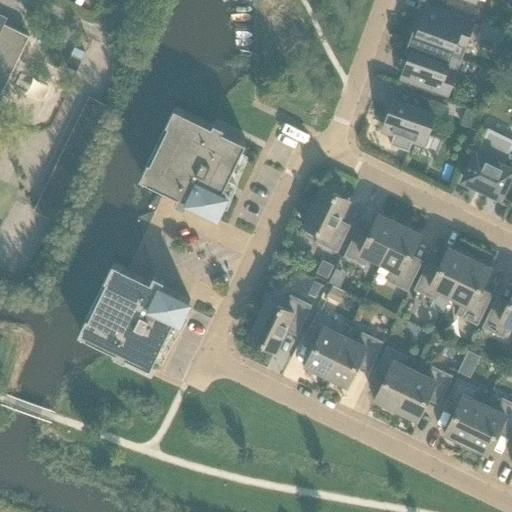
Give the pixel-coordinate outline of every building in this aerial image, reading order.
[(456,0),(455,6),(479,15),(484,2),(479,0),(456,0)] [(411,42),(451,56),(456,43),(465,46),(473,23),(449,14),(444,27),(423,20),(423,18),(423,17),(417,34),(414,33),(411,42)] [(0,92),(1,93),(29,36),(0,21),(0,92)] [(460,59),(451,56),(411,42),(408,50),(411,51),(405,67),(405,68),(406,65),(428,73),(423,86),(448,95),(460,59)] [(77,72),(82,61),(72,56),(67,67),(77,72)] [(393,100),(386,119),(390,121),(386,131),(394,133),(390,144),(409,151),(413,140),(420,143),(424,133),(427,134),(434,115),(442,118),(447,105),(422,96),(418,109),(393,100)] [(110,107),(89,97),(34,211),(55,221),(110,107)] [(246,142),(202,120),(177,108),(142,179),(217,215),(227,194),(222,192),(246,142)] [(460,124),(470,128),(475,112),(466,108),(460,124)] [(463,180),(500,198),(511,172),(511,169),(503,165),(507,156),(491,148),(486,157),(476,152),(463,180)] [(320,188),(322,188),(303,227),(305,227),(305,226),(320,233),(316,241),(337,252),(348,229),(337,223),(349,198),(348,197),(347,199),(321,186),(320,188)] [(369,256),(381,262),(400,224),(380,214),(381,213),(379,212),(366,237),(355,232),(343,255),(364,265),(369,256)] [(400,224),(381,262),(392,268),(386,280),(407,290),(420,264),(409,258),(422,233),(420,232),(419,233),(400,224)] [(451,296),(470,258),(450,248),(451,247),(449,246),(436,272),(425,266),(413,290),(434,301),(439,291),(451,296)] [(489,267),(470,258),(451,296),(462,301),(455,313),(476,324),(490,298),(478,292),(492,267),(490,266),(489,267)] [(316,273),(327,278),(334,265),(322,259),(316,273)] [(190,300),(128,270),(115,264),(81,334),(150,368),(175,318),(180,321),(190,300)] [(316,297),(322,285),(297,273),(291,285),(316,297)] [(358,298),(332,285),(326,297),(352,310),(358,298)] [(508,328),(511,330),(511,294),(507,306),(495,300),(482,327),(504,337),(508,328)] [(249,335),(249,337),(274,350),(273,352),(275,353),(288,328),(299,333),(313,307),(293,296),(286,308),(272,301),(273,299),(271,298),(251,336),(249,335)] [(326,376),(345,337),(335,332),(339,323),(318,313),(307,336),(318,341),(305,367),(306,368),(307,366),(326,376)] [(357,343),(345,337),(326,376),(346,385),(346,387),(347,388),(360,362),(371,368),(384,343),(363,332),(357,343)] [(377,400),(396,410),(415,371),(405,366),(409,357),(388,346),(376,369),(388,375),(374,401),(376,402),(377,400)] [(458,371),(470,377),(473,371),(461,365),(458,371)] [(415,371),(396,410),(416,419),(415,421),(417,422),(430,396),(441,402),(453,377),(432,366),(427,377),(415,371)] [(500,376),(511,381),(511,378),(511,372),(504,369),(500,376)] [(466,443),(485,405),(474,399),(480,389),(459,379),(446,403),(457,409),(444,435),(446,436),(447,434),(466,443)] [(497,411),(485,405),(466,443),(486,453),(485,455),(487,455),(500,430),(511,436),(511,433),(511,402),(503,398),(497,411)]
